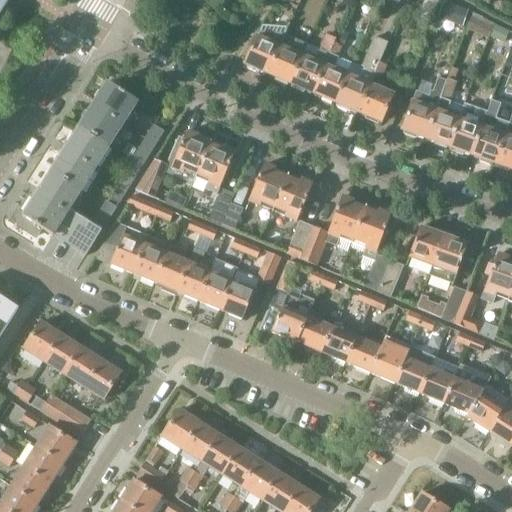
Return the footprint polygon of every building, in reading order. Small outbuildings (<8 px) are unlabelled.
[(423,0),(419,8),(430,14),(437,0),(423,0)] [(445,5),(440,18),(449,21),(454,8),(445,5)] [(481,23),(477,33),(487,38),(491,28),(481,23)] [(260,25),(243,65),(248,67),(247,70),(256,73),(257,71),(267,75),(283,35),(286,28),(260,25)] [(507,32),(492,26),(488,37),(503,43),(507,32)] [(335,42),(334,43),(341,46),(342,44),(345,37),(338,34),(335,42)] [(283,35),(267,75),(289,84),(306,45),(283,35)] [(306,45),(289,84),(312,94),(333,43),(335,39),(325,35),(319,50),(306,45)] [(351,64),(335,103),(357,113),(369,85),(374,73),(379,62),(387,43),(373,37),(360,68),(351,64)] [(333,43),(312,94),(335,103),(351,64),(336,58),(341,46),(333,43)] [(379,62),(374,73),(382,76),(386,65),(379,62)] [(449,148),(459,119),(458,119),(463,107),(447,101),(454,83),(451,82),(456,68),(452,67),(446,82),(444,82),(424,139),(449,148)] [(429,94),(428,97),(415,92),(401,130),(424,139),(444,82),(437,79),(431,95),(429,94)] [(107,84),(78,128),(109,147),(137,103),(107,84)] [(369,85),(357,113),(380,123),(392,94),(369,85)] [(478,113),(486,116),(481,127),(472,156),(494,164),(504,136),(505,136),(510,122),(495,116),(498,106),(483,100),(478,113)] [(481,127),(459,119),(449,148),(472,156),(481,127)] [(145,136),(156,143),(163,131),(152,124),(145,136)] [(81,192),(109,147),(78,128),(50,172),(81,192)] [(176,141),(167,161),(173,163),(169,172),(193,182),(195,179),(209,144),(197,139),(198,137),(187,132),(182,143),(176,141)] [(137,149),(148,155),(156,143),(145,136),(137,149)] [(511,138),(505,136),(504,136),(494,164),(511,170),(511,138)] [(209,144),(195,179),(207,184),(205,190),(216,194),(219,189),(234,152),(223,147),(222,149),(209,144)] [(130,161),(141,167),(148,155),(137,149),(130,161)] [(123,173),(133,179),(141,167),(130,161),(123,173)] [(135,192),(153,200),(157,190),(167,167),(155,161),(135,192)] [(248,201),(272,212),(288,175),(264,165),(248,201)] [(83,255),(85,256),(108,220),(97,213),(90,224),(69,211),(81,192),(50,172),(17,225),(35,237),(40,229),(52,236),(53,235),(84,255),(83,255)] [(115,185),(126,191),(133,179),(123,173),(115,185)] [(312,185),(288,175),(272,212),(296,222),(312,185)] [(126,191),(115,185),(108,197),(118,203),(126,191)] [(219,227),(230,204),(234,195),(221,190),(218,199),(216,198),(206,222),(219,227)] [(137,209),(156,217),(160,207),(132,195),(126,204),(137,209)] [(339,239),(351,243),(365,206),(341,197),(327,234),(312,228),(298,260),(317,267),(326,244),(336,248),(339,239)] [(104,202),(97,213),(108,220),(115,209),(104,202)] [(242,209),(230,204),(219,227),(233,233),(242,209)] [(390,215),(365,206),(351,243),(365,249),(362,257),(374,262),(363,288),(377,293),(390,261),(377,256),(376,253),(390,215)] [(173,212),(160,207),(156,217),(168,222),(173,212)] [(200,235),(204,226),(191,220),(187,229),(200,235)] [(285,254),(298,260),(312,228),(298,222),(285,254)] [(114,225),(101,246),(116,252),(110,266),(132,275),(147,238),(114,225)] [(204,226),(200,235),(213,240),(217,231),(204,226)] [(420,226),(408,259),(409,259),(410,258),(432,266),(442,236),(421,228),(421,227),(420,226)] [(432,266),(428,276),(452,284),(455,276),(467,243),(466,243),(465,245),(442,236),(432,266)] [(147,238),(132,275),(154,285),(166,255),(169,248),(147,238)] [(243,253),(247,244),(234,238),(230,248),(243,253)] [(247,244),(243,253),(256,259),(260,249),(247,244)] [(166,255),(154,285),(161,288),(160,291),(175,297),(176,294),(188,264),(187,264),(176,259),(179,251),(170,247),(169,248),(166,255)] [(188,264),(176,294),(197,303),(210,273),(209,273),(199,269),(205,254),(193,249),(187,264),(188,264)] [(280,258),(267,252),(256,280),(269,285),(280,258)] [(511,259),(497,254),(483,291),(480,300),(492,304),(495,296),(508,301),(511,289),(511,259)] [(403,266),(390,261),(377,293),(390,298),(403,266)] [(210,273),(197,303),(219,312),(236,272),(236,271),(214,262),(209,273),(210,273)] [(288,262),(277,289),(289,294),(300,267),(288,262)] [(321,286),(325,275),(312,270),(308,280),(321,286)] [(236,272),(219,312),(241,321),(258,281),(257,281),(236,272)] [(325,275),(321,286),(334,291),(338,281),(325,275)] [(454,288),(440,320),(453,325),(466,293),(454,288)] [(370,306),(374,296),(361,291),(357,301),(370,306)] [(478,298),(466,293),(453,325),(466,331),(467,330),(478,335),(483,323),(471,320),(478,298)] [(374,296),(370,306),(383,312),(387,301),(374,296)] [(287,297),(271,334),(297,344),(307,319),(314,302),(301,297),(299,302),(287,297)] [(0,298),(0,338),(18,310),(0,298)] [(418,326),(422,316),(409,311),(405,321),(418,326)] [(422,316),(418,326),(431,332),(435,321),(422,316)] [(307,319),(297,344),(307,348),(306,351),(320,357),(321,354),(331,329),(307,319)] [(331,329),(321,354),(345,364),(355,339),(359,330),(335,320),(331,329)] [(23,351),(42,363),(60,335),(40,322),(23,351)] [(456,341),(469,347),(473,337),(460,332),(456,341)] [(63,376),(80,348),(60,335),(42,363),(63,376)] [(380,349),(369,374),(394,385),(410,348),(385,337),(380,349)] [(473,337),(469,347),(482,352),(486,343),(473,337)] [(355,339),(345,364),(369,374),(380,349),(355,339)] [(63,376),(83,388),(100,361),(80,348),(63,376)] [(410,348),(394,385),(418,395),(429,370),(434,358),(410,348)] [(121,374),(100,361),(83,388),(103,401),(121,374)] [(454,380),(443,405),(467,415),(486,386),(490,380),(460,367),(454,380)] [(429,370),(418,395),(443,405),(454,380),(429,370)] [(0,381),(15,391),(13,393),(21,398),(28,386),(21,381),(18,386),(2,376),(0,378),(0,381)] [(28,386),(21,398),(28,403),(36,391),(28,386)] [(467,415),(465,419),(487,433),(508,401),(486,386),(467,415)] [(511,395),(508,401),(487,433),(497,439),(496,442),(508,450),(510,448),(511,444),(511,395)] [(61,424),(80,436),(89,421),(70,409),(49,396),(44,403),(39,410),(61,424)] [(31,405),(39,410),(44,403),(35,397),(31,405)] [(161,437),(181,450),(198,423),(178,410),(161,437)] [(33,428),(38,419),(26,411),(20,420),(33,428)] [(201,463),(218,436),(198,423),(181,450),(201,463)] [(63,462),(76,442),(49,425),(36,445),(63,462)] [(238,448),(218,436),(201,463),(221,475),(238,448)] [(0,452),(13,460),(18,452),(5,444),(0,451),(0,452)] [(36,445),(24,466),(50,482),(63,462),(36,445)] [(164,453),(154,447),(146,460),(155,466),(164,453)] [(220,506),(227,511),(258,461),(238,448),(221,475),(241,488),(234,499),(227,494),(220,506)] [(0,462),(8,468),(13,460),(0,452),(0,462)] [(278,474),(258,461),(227,511),(228,511),(237,511),(250,493),(261,501),(278,474)] [(144,463),(137,475),(158,487),(165,475),(144,463)] [(38,503),(50,482),(24,466),(11,486),(38,503)] [(187,486),(195,473),(186,467),(178,480),(187,486)] [(195,473),(187,486),(196,491),(204,478),(195,473)] [(282,511),(298,487),(278,474),(261,501),(279,511),(282,511)] [(134,480),(121,500),(140,511),(151,511),(161,497),(134,480)] [(0,506),(8,511),(31,511),(38,503),(11,486),(3,498),(0,496),(0,506)] [(310,511),(319,499),(298,487),(282,511),(310,511)] [(448,510),(421,493),(409,511),(447,511),(448,511),(448,510)] [(140,511),(121,500),(113,511),(140,511)] [(182,511),(183,511),(170,503),(163,511),(182,511)]
